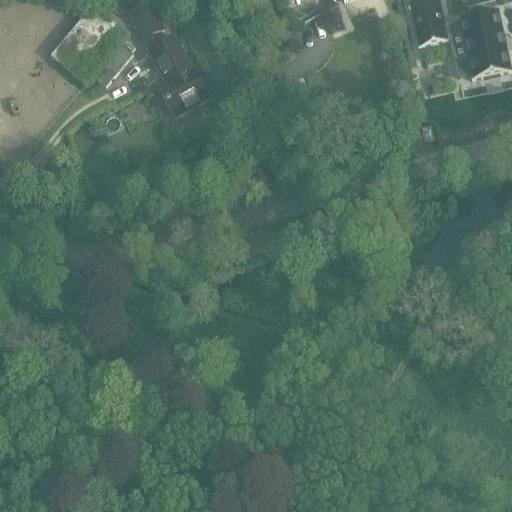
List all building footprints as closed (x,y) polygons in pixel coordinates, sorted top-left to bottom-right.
[(336,2),(339,0),(345,0),(348,4),(356,0),(282,0),(299,28),(328,12),(338,8),(336,2)] [(166,32),(150,3),(127,15),(143,45),(166,32)] [(438,3),(411,8),(421,54),(447,49),(447,47),(465,44),(473,85),(457,88),(461,105),(476,102),(478,108),(511,100),(511,80),(500,20),(461,28),(462,32),(444,36),(438,3)] [(92,6),(55,56),(105,92),(133,54),(119,43),(127,32),(92,6)] [(192,75),(173,41),(149,54),(163,81),(165,80),(169,87),(160,92),(175,120),(209,102),(194,74),(192,75)]
